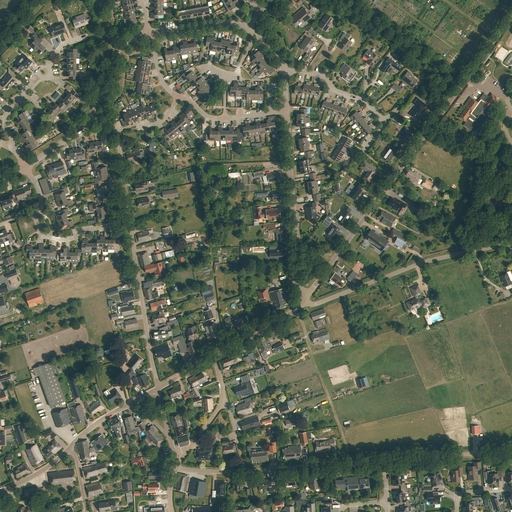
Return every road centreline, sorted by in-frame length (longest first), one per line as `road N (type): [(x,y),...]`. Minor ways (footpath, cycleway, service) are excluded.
road 1 (tertiary): [(306,296),(511,14)]
road 2 (unclassified): [(303,303),(435,258),(511,242)]
road 3 (unclassified): [(25,167),(85,124),(118,48),(148,31)]
road 4 (unclassified): [(306,296),(298,281),(286,111)]
road 5 (residential): [(158,387),(129,224)]
road 6 (track): [(293,311),(352,463)]
road 7 (unclassified): [(376,461),(511,449)]
road 8 (unclassified): [(244,470),(376,461)]
